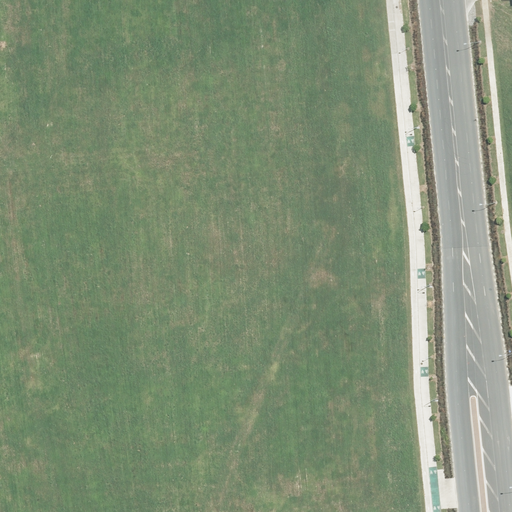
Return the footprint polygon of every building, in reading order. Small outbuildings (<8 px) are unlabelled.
[(60,0),(22,0),(26,54),(64,52),(60,0)] [(155,0),(157,36),(187,35),(185,0),(155,0)] [(219,24),(220,33),(255,31),(253,0),(221,0),(222,24),(219,24)] [(159,53),(133,53),(134,69),(159,68),(159,53)] [(120,96),(94,97),(95,106),(80,106),(81,138),(101,138),(101,134),(121,133),(120,96)] [(260,114),(218,114),(218,123),(227,123),(227,286),(260,286),(260,114)] [(55,119),(17,122),(19,151),(57,149),(55,119)]
